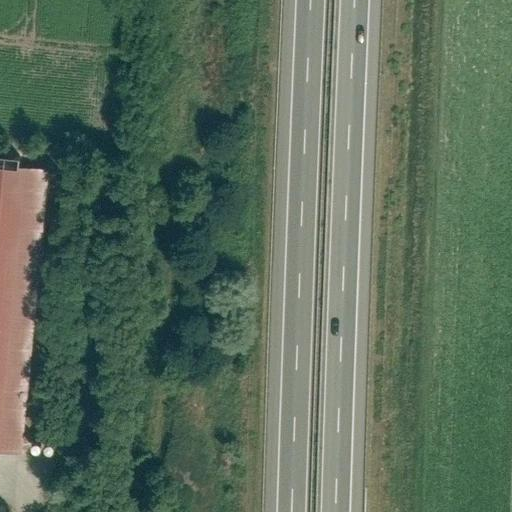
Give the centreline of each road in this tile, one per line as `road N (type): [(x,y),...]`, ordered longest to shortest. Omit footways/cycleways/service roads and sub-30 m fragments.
road 1 (motorway): [(337,511),(354,0)]
road 2 (motorway): [(294,0),(278,511)]
